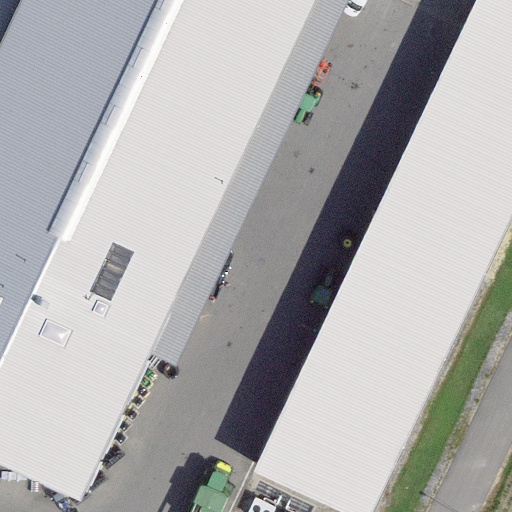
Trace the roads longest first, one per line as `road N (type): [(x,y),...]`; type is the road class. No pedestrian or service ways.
road 1 (unknown): [(398,0),(179,511)]
road 2 (residential): [(511,376),(448,511)]
